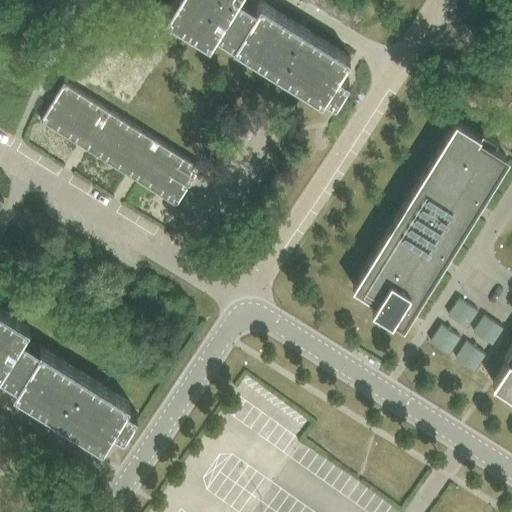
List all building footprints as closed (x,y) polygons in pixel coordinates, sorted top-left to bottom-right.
[(175,0),(165,16),(210,43),(217,32),(234,43),(233,44),(323,100),(325,95),(336,102),(350,79),(339,73),(351,55),(261,0),(260,0),(257,7),(246,0),(175,0)] [(41,117),(78,141),(79,141),(81,138),(92,145),(90,148),(128,172),(130,168),(141,174),(139,178),(177,202),(201,164),(124,116),(65,79),(41,117)] [(479,137),(482,133),(457,118),(353,284),(376,298),(372,304),(392,317),(394,315),(403,320),(409,311),(411,312),(416,303),(410,300),(416,291),(420,294),(438,265),(443,256),(445,257),(450,248),(444,245),(450,236),(454,239),(472,210),(478,201),(479,202),(484,193),(478,190),(484,181),(489,184),(507,155),(479,137)] [(16,224),(24,230),(31,219),(23,214),(16,224)] [(449,313),(467,326),(478,309),(460,297),(449,313)] [(0,374),(1,373),(18,384),(13,391),(103,446),(114,429),(124,435),(138,413),(128,406),(131,402),(41,346),(40,347),(23,337),(30,326),(0,306),(0,374)] [(474,330),(493,343),(504,326),(485,313),(474,330)] [(431,339),(450,352),(461,335),(442,323),(431,339)] [(456,356),(475,369),(486,352),(467,340),(456,356)] [(511,357),(510,356),(493,381),(511,393),(511,357)] [(0,437),(22,451),(34,432),(26,427),(0,410),(0,437)]
